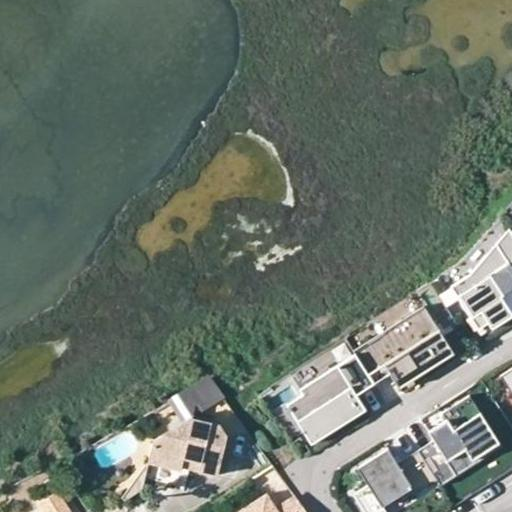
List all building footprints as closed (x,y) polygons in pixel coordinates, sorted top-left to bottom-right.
[(511,294),(511,230),(510,228),(470,273),(451,286),(479,329),(489,323),(492,328),(511,314),(511,312),(504,299),(511,294)] [(355,352),(374,382),(390,372),(398,367),(407,382),(454,352),(424,305),(353,350),(355,352)] [(356,393),(374,382),(355,352),(299,388),(302,393),(286,403),(311,443),(358,413),(349,398),(356,393)] [(399,387),(407,382),(398,367),(390,372),(399,387)] [(511,369),(500,377),(511,395),(511,369)] [(181,419),(224,397),(212,374),(169,395),(181,419)] [(366,408),(356,393),(349,398),(358,413),(366,408)] [(470,395),(443,412),(447,418),(428,430),(434,439),(418,449),(437,479),(440,484),(501,445),(470,395)] [(225,437),(215,426),(188,420),(149,443),(143,461),(178,470),(179,466),(182,457),(201,461),(197,471),(213,476),(225,437)] [(415,493),(437,479),(418,449),(397,462),(388,448),(357,467),(368,484),(354,493),(365,511),(386,511),(383,506),(412,487),(415,493)] [(182,457),(179,466),(197,471),(201,461),(182,457)] [(48,511),(73,511),(59,490),(41,500),(48,511)] [(306,511),(293,493),(274,505),(264,491),(246,502),(252,511),(306,511)] [(252,511),(246,502),(237,508),(240,511),(252,511)]
